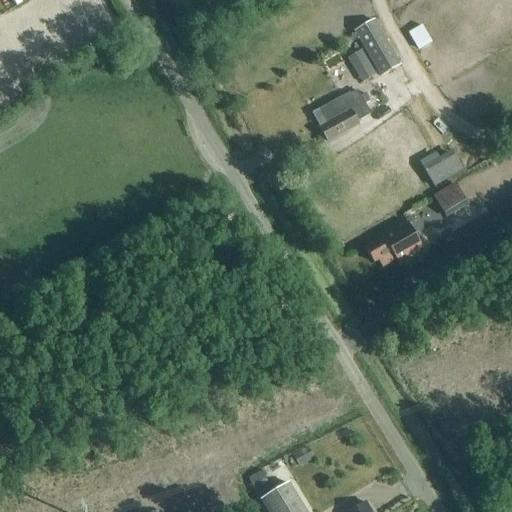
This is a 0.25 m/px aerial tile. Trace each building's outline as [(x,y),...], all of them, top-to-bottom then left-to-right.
[(400,65),(374,21),(355,33),(381,76),(400,65)] [(421,27),(409,34),(419,50),(431,43),(421,27)] [(369,66),(361,52),(347,60),(355,74),(369,66)] [(326,142),(357,125),(355,121),(362,117),(361,117),(369,113),(356,91),(350,94),(349,93),(341,97),(311,113),(319,127),(318,127),(326,142)] [(423,169),(434,189),(463,171),(452,152),(423,169)] [(454,184),(433,197),(444,215),(465,202),(454,184)] [(381,236),(383,238),(365,248),(373,262),(377,260),(382,267),(395,259),(398,264),(422,249),(406,221),(381,236)] [(469,259),(432,283),(442,298),(479,273),(469,259)] [(307,447),(292,455),(299,467),(313,458),(307,447)] [(269,511),(306,511),(289,482),(261,499),(269,511)]
